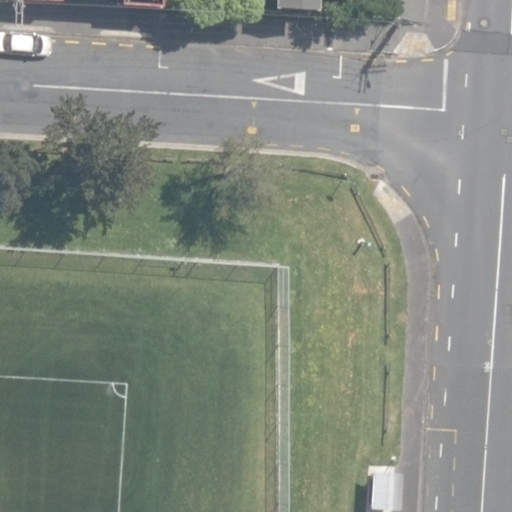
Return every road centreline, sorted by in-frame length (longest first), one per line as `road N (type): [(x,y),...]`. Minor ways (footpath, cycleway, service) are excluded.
road 1 (unclassified): [(0,81),(506,107)]
road 2 (tertiary): [(483,511),(506,107)]
